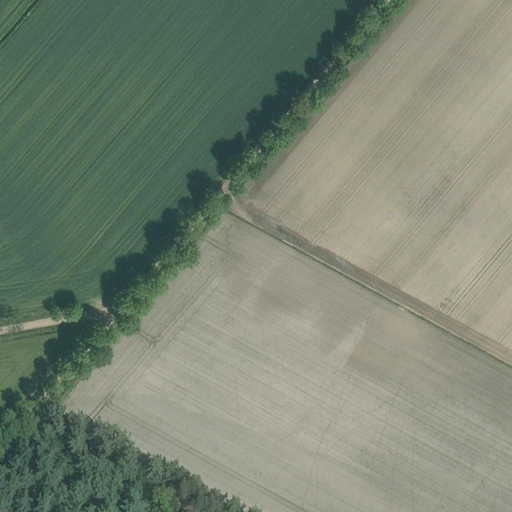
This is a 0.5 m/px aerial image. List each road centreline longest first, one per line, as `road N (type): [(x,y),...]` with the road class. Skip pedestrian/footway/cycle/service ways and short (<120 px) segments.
road 1 (track): [(121,308),(387,0)]
road 2 (track): [(0,448),(121,308)]
road 3 (track): [(121,308),(0,331)]
